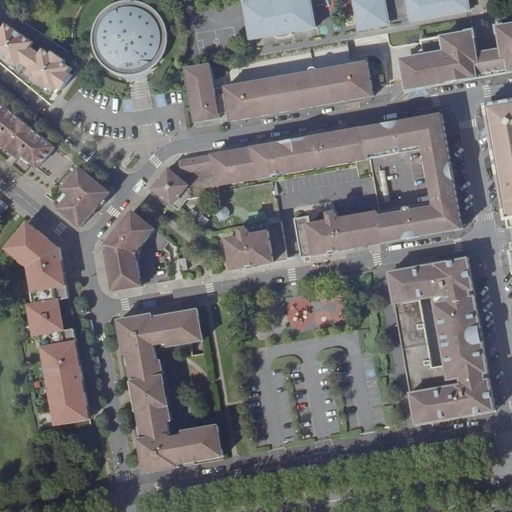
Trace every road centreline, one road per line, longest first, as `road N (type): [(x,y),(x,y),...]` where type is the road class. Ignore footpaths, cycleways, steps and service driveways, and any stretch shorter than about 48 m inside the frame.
road 1 (residential): [(486,240),(92,310)]
road 2 (residential): [(463,96),(175,148),(129,191)]
road 3 (secondary): [(275,511),(511,469)]
road 4 (residential): [(131,511),(92,310)]
road 5 (residential): [(129,191),(0,83)]
road 6 (residential): [(463,96),(486,240)]
road 7 (residential): [(486,240),(511,372)]
